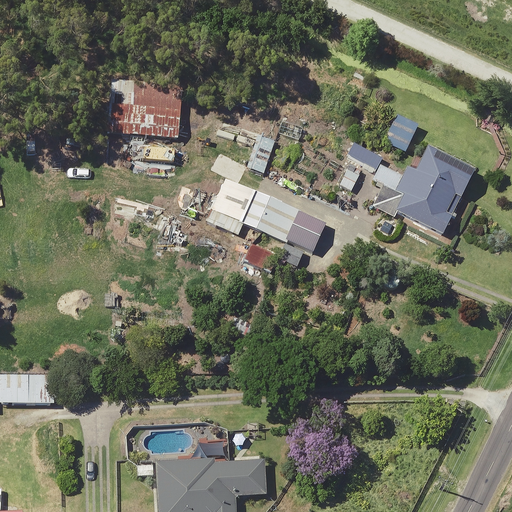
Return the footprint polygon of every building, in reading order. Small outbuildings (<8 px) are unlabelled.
[(118,139),(175,146),(182,88),(125,81),(110,80),(103,138),(118,139)] [(220,121),(205,108),(191,122),(206,136),(220,121)] [(376,201),(390,209),(388,213),(440,239),(470,180),(426,157),(413,182),(382,166),(384,164),(347,145),(340,159),(374,177),(370,185),(381,190),(376,201)] [(174,152),(143,151),(143,164),(173,165),(174,152)] [(299,215),(253,195),(239,227),(285,247),(299,215)] [(277,259),(254,248),(244,267),(267,278),(277,259)] [(256,329),(235,319),(229,333),(250,342),(256,329)] [(0,378),(0,407),(52,409),(52,379),(0,378)] [(263,500),(263,468),(158,468),(157,511),(233,511),(234,500),(263,500)]
